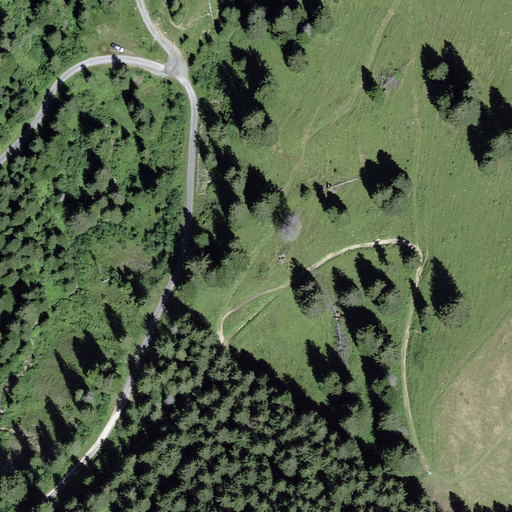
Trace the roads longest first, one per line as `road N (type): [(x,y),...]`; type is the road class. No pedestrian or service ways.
road 1 (track): [(79,511),(184,402),(233,333),(313,267),(365,244),(400,240),(420,255),(403,365),(406,411),(430,469),(446,479),(464,476),(511,429)]
road 2 (track): [(179,77),(193,101),(182,250),(114,412),(92,450),(35,511)]
road 3 (track): [(0,161),(71,71),(122,59),(179,77)]
